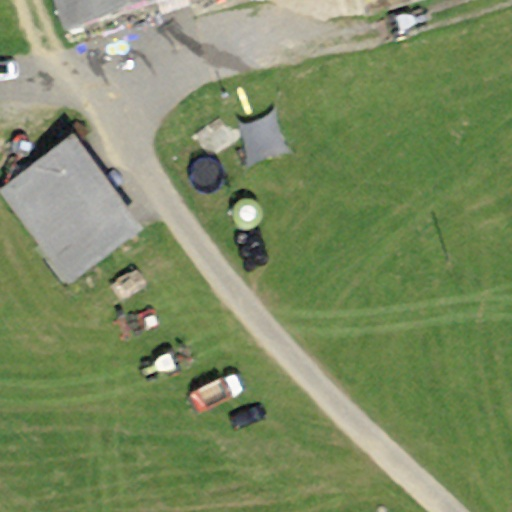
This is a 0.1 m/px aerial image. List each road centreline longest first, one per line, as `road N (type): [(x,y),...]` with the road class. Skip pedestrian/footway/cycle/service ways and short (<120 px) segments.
road 1 (unclassified): [(452,511),(195,248)]
road 2 (track): [(340,36),(494,0)]
